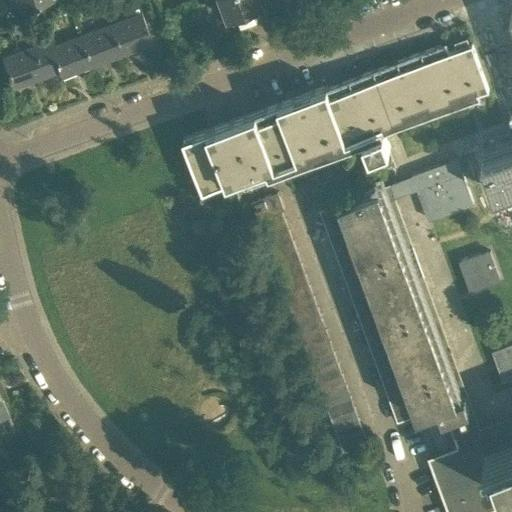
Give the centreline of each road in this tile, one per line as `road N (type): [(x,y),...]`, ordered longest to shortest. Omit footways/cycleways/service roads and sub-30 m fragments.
road 1 (residential): [(411,511),(297,188)]
road 2 (residential): [(180,511),(114,458),(53,383),(16,303),(0,233)]
road 3 (residential): [(0,163),(317,46)]
road 4 (residential): [(317,46),(448,0)]
